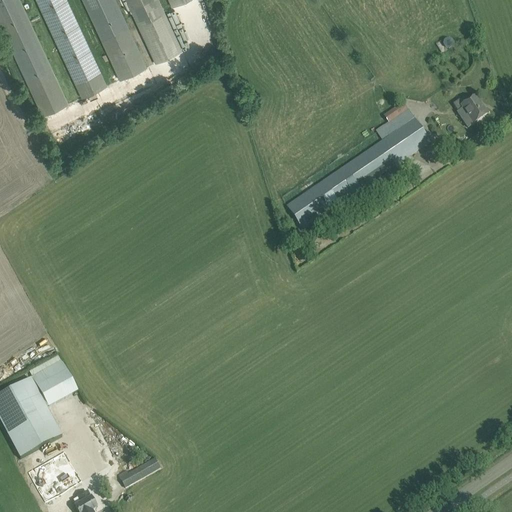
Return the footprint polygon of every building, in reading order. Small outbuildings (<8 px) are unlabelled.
[(0,0),(0,23),(43,115),(67,104),(19,0),(0,0)] [(36,0),(82,97),(107,85),(66,0),(36,0)] [(83,0),(120,79),(146,67),(115,0),(83,0)] [(127,0),(156,62),(182,50),(163,10),(158,0),(127,0)] [(444,41),(443,46),(445,49),(449,50),(453,48),(453,44),(451,40),(447,39),(444,41)] [(463,99),(453,105),(458,113),(462,109),(473,125),(488,115),(483,108),(482,108),(474,98),(466,104),(463,99)] [(430,143),(414,120),(286,207),(302,230),(430,143)] [(65,361),(32,379),(49,409),(81,391),(65,361)] [(31,380),(0,396),(0,422),(21,460),(62,438),(31,380)] [(97,420),(79,426),(95,474),(113,468),(97,420)] [(125,489),(160,469),(155,459),(128,475),(126,472),(118,476),(125,489)] [(91,511),(97,509),(87,493),(78,498),(73,501),(77,507),(75,508),(77,511),(91,511)]
